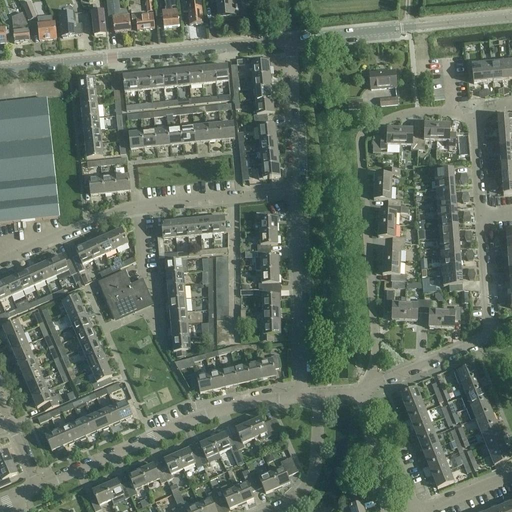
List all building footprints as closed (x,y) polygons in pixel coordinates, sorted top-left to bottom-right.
[(113,18),(112,18),(114,35),(130,33),(128,16),(126,10),(120,11),(118,0),(115,0),(106,1),(107,13),(113,13),(113,18)] [(165,12),(162,12),(163,30),(180,28),(178,13),(178,10),(177,10),(172,11),(172,8),(174,7),(176,7),(175,0),(164,0),(166,8),(165,8),(165,12)] [(182,14),(187,13),(189,27),(204,25),(200,0),(181,0),(180,0),(182,14)] [(218,19),(243,16),(241,0),(209,0),(210,4),(216,3),(218,19)] [(148,2),(145,3),(146,13),(152,12),(153,12),(153,11),(155,11),(155,2),(154,2),(152,2),(148,2)] [(22,6),(25,14),(29,22),(37,18),(30,3),(22,6)] [(91,13),(94,36),(105,35),(103,12),(96,13),(96,6),(89,7),(90,13),(91,13)] [(19,15),(12,18),(12,20),(12,28),(12,29),(14,45),(30,43),(28,28),(22,14),(19,15)] [(74,14),(58,15),(60,38),(62,38),(63,39),(64,39),(67,39),(67,38),(83,36),(82,25),(75,26),(74,14)] [(153,14),(132,16),(133,25),(136,25),(137,32),(154,30),(153,14)] [(52,17),(37,19),(38,26),(39,42),(56,40),(55,24),(53,24),(52,17)] [(251,61),(252,70),(253,78),(270,76),(268,59),(251,61)] [(500,63),(502,83),(511,82),(509,62),(500,63)] [(490,64),(492,84),(502,83),(500,63),(490,64)] [(481,65),(482,85),(492,84),(490,64),(481,65)] [(473,86),(482,85),(481,65),(471,65),(473,86)] [(213,68),(215,84),(228,83),(227,67),(213,68)] [(200,70),(202,86),(215,84),(213,68),(200,70)] [(187,71),(189,87),(202,86),(200,70),(187,71)] [(174,72),(176,88),(189,87),(187,71),(174,72)] [(161,74),(163,90),(176,88),(174,72),(161,74)] [(370,79),(368,79),(369,91),(371,91),(371,92),(396,90),(395,73),(370,75),(370,79)] [(149,75),(150,91),(163,90),(161,74),(149,75)] [(136,77),(137,93),(150,91),(149,75),(136,77)] [(253,78),(254,91),(271,89),(270,76),(253,78)] [(124,94),(137,93),(136,77),(122,78),(124,94)] [(110,79),(111,92),(119,91),(118,78),(110,79)] [(78,82),(80,95),(95,94),(103,93),(102,87),(95,88),(94,80),(78,82)] [(254,91),(255,104),(272,102),(271,89),(254,91)] [(113,92),(114,105),(120,104),(119,91),(111,92),(113,92)] [(80,95),(81,108),(97,106),(95,94),(80,95)] [(47,99),(0,104),(0,225),(59,219),(47,99)] [(380,100),(381,107),(381,108),(397,106),(396,99),(380,100)] [(347,101),(348,110),(362,108),(361,100),(347,101)] [(253,117),(254,123),(267,122),(267,116),(273,115),(272,102),(255,104),(257,116),(253,117)] [(81,108),(82,121),(98,119),(97,106),(81,108)] [(511,117),(497,119),(497,130),(511,128),(511,117)] [(82,121),(84,134),(100,132),(98,119),(82,121)] [(258,129),(259,142),(276,140),(274,127),(268,128),(267,122),(254,123),(254,129),(258,129)] [(219,126),(221,142),(234,141),(233,125),(219,126)] [(424,140),(417,139),(417,152),(424,153),(425,143),(436,143),(437,125),(424,125),(424,140)] [(437,125),(436,143),(448,144),(448,149),(455,149),(456,134),(450,134),(451,126),(437,125)] [(206,127),(208,143),(221,142),(219,126),(206,127)] [(193,129),(195,145),(208,143),(206,127),(193,129)] [(511,128),(497,130),(498,139),(511,137),(511,128)] [(180,130),(182,146),(195,145),(193,129),(180,130)] [(167,131),(169,147),(182,146),(180,130),(167,131)] [(387,148),(399,148),(399,130),(387,130),(386,138),(380,138),(380,151),(387,151),(387,148)] [(399,130),(399,148),(411,148),(411,152),(417,152),(417,139),(413,139),(413,130),(399,130)] [(154,133),(156,149),(169,147),(167,131),(154,133)] [(84,134),(85,147),(101,145),(100,132),(84,134)] [(142,134),(143,150),(156,149),(154,133),(142,134)] [(130,151),(143,150),(142,134),(129,135),(130,151)] [(511,137),(498,139),(499,148),(511,147),(511,137)] [(259,142),(260,154),(277,153),(276,140),(259,142)] [(102,159),(101,145),(85,147),(87,160),(102,159)] [(511,147),(499,148),(500,158),(511,156),(511,147)] [(261,159),(262,167),(278,166),(277,153),(260,154),(256,155),(256,158),(258,160),(261,159)] [(239,156),(241,169),(248,169),(247,168),(246,168),(246,165),(245,156),(239,156)] [(511,156),(500,158),(500,168),(511,166),(511,156)] [(279,179),(278,166),(262,167),(257,168),(259,181),(279,179)] [(511,166),(500,168),(501,177),(511,176),(511,166)] [(249,182),(248,170),(248,169),(241,169),(242,182),(249,182)] [(375,176),(374,189),(391,190),(392,178),(400,179),(400,171),(383,171),(383,177),(375,176)] [(434,173),(435,182),(454,181),(453,171),(434,173)] [(511,176),(501,177),(502,187),(511,186),(511,176)] [(114,179),(116,195),(130,193),(128,177),(114,179)] [(101,180),(103,196),(116,195),(114,179),(101,180)] [(90,197),(103,196),(101,180),(89,181),(90,197)] [(430,192),(436,192),(455,191),(454,181),(435,182),(430,183),(430,192)] [(511,195),(511,186),(502,187),(503,197),(511,195)] [(388,202),(388,208),(401,208),(401,202),(391,202),(391,190),(374,189),(374,202),(388,202)] [(436,192),(436,202),(456,200),(455,191),(436,192)] [(436,202),(437,211),(456,210),(456,200),(436,202)] [(379,214),(379,227),(396,227),(396,215),(401,216),(401,208),(388,208),(387,214),(379,214)] [(437,211),(438,221),(457,219),(456,210),(437,211)] [(259,221),(260,234),(277,233),(276,220),(270,220),(270,214),(256,214),(256,221),(259,221)] [(211,220),(212,236),(225,235),(224,219),(218,219),(218,218),(212,219),(212,220),(211,220)] [(198,221),(200,237),(212,236),(211,220),(206,220),(206,219),(200,220),(200,221),(198,221)] [(438,221),(439,231),(458,229),(457,219),(438,221)] [(186,222),(187,239),(200,237),(198,221),(193,222),(193,220),(187,221),(187,222),(186,222)] [(174,223),(175,240),(187,239),(186,222),(181,223),(181,222),(175,222),(175,223),(174,223)] [(161,224),(163,238),(163,241),(175,240),(174,223),(169,224),(168,223),(163,223),(163,224),(161,224)] [(391,240),(391,246),(405,246),(405,239),(395,239),(396,227),(379,227),(378,239),(391,240)] [(439,231),(439,240),(459,239),(458,229),(439,231)] [(109,236),(116,251),(128,246),(121,231),(116,233),(115,232),(110,235),(110,236),(109,236)] [(257,247),(257,253),(271,253),(270,247),(277,246),(277,233),(260,234),(260,247),(257,247)] [(98,241),(105,256),(116,251),(109,236),(104,238),(104,237),(98,240),(99,241),(98,241)] [(439,240),(440,250),(459,248),(459,239),(439,240)] [(87,246),(93,261),(105,256),(98,241),(93,243),(93,242),(87,245),(88,246),(87,246)] [(82,266),(93,261),(87,246),(82,248),(81,247),(76,250),(76,251),(75,251),(78,257),(72,260),(79,274),(84,271),(82,266)] [(384,251),(383,264),(400,265),(400,253),(405,253),(405,246),(391,246),(391,251),(384,251)] [(440,250),(441,259),(460,258),(459,248),(440,250)] [(261,260),(261,273),(278,272),(278,259),(271,259),(271,253),(257,253),(257,260),(261,260)] [(50,263),(57,278),(68,272),(70,278),(76,275),(70,261),(64,264),(62,257),(57,260),(56,258),(51,261),(51,262),(50,263)] [(441,259),(441,269),(461,268),(460,258),(441,259)] [(133,259),(122,264),(124,269),(136,263),(133,259)] [(165,264),(166,277),(183,276),(182,262),(165,264)] [(39,268),(45,283),(57,278),(50,263),(45,265),(45,264),(39,266),(40,267),(39,268)] [(122,264),(110,269),(113,274),(124,269),(122,264)] [(391,277),(391,283),(407,284),(407,277),(400,276),(400,265),(383,264),(383,276),(391,277)] [(27,273),(34,288),(45,283),(39,268),(34,270),(33,269),(28,271),(28,272),(27,273)] [(441,269),(442,279),(462,277),(461,268),(441,269)] [(102,279),(113,274),(110,269),(100,274),(102,279)] [(125,272),(98,284),(114,320),(149,305),(139,282),(131,286),(125,272)] [(258,292),(272,292),(272,285),(278,285),(278,272),(261,273),(262,285),(258,285),(258,292)] [(16,278),(23,293),(34,288),(27,273),(22,275),(22,274),(16,276),(17,277),(16,278)] [(89,276),(82,278),(84,284),(91,282),(89,276)] [(166,277),(167,290),(184,289),(183,276),(166,277)] [(463,293),(462,277),(442,279),(443,289),(449,288),(449,294),(463,293)] [(4,283),(11,298),(23,293),(16,278),(11,280),(11,279),(5,281),(5,282),(4,283)] [(428,280),(421,281),(422,295),(436,293),(435,287),(429,288),(428,280)] [(0,302),(11,298),(4,283),(0,284),(0,302)] [(167,290),(169,303),(185,301),(184,289),(167,290)] [(63,291),(51,296),(53,301),(65,296),(63,291)] [(262,298),(262,312),(279,311),(279,297),(272,298),(272,292),(258,292),(258,297),(258,298),(262,298)] [(392,322),(404,323),(405,305),(393,305),(394,293),(386,293),(385,314),(392,314),(392,322)] [(51,296),(40,301),(42,306),(53,301),(51,296)] [(62,304),(67,316),(82,310),(80,304),(78,298),(77,299),(77,298),(62,304)] [(40,301),(28,306),(31,310),(42,306),(40,301)] [(169,303),(170,316),(186,314),(185,301),(169,303)] [(405,305),(404,323),(417,323),(417,315),(423,315),(423,302),(417,302),(417,306),(405,305)] [(429,329),(441,330),(441,313),(430,312),(431,302),(423,302),(423,315),(429,315),(429,329)] [(216,309),(216,316),(228,315),(228,309),(228,303),(216,303),(216,309)] [(28,306),(17,310),(19,315),(31,310),(28,306)] [(441,313),(441,330),(454,330),(454,322),(460,322),(461,309),(454,309),(453,313),(441,313)] [(17,310),(6,315),(8,320),(19,315),(17,310)] [(67,316),(72,327),(87,321),(85,316),(85,315),(83,310),(82,310),(67,316)] [(41,313),(46,325),(51,322),(46,311),(41,313)] [(262,312),(263,324),(280,324),(279,311),(262,312)] [(34,316),(39,328),(44,326),(39,314),(34,316)] [(170,316),(171,329),(188,327),(186,314),(170,316)] [(72,327),(77,339),(92,332),(89,327),(90,326),(88,321),(87,321),(72,327)] [(46,325),(51,336),(56,334),(51,322),(46,325)] [(2,329),(8,341),(23,335),(18,323),(2,329)] [(280,337),(280,324),(263,324),(258,324),(259,344),(274,343),(274,337),(280,337)] [(39,328),(44,339),(49,337),(44,326),(39,328)] [(171,329),(172,341),(189,340),(188,327),(171,329)] [(77,339),(82,350),(97,344),(94,338),(95,338),(93,332),(92,333),(92,332),(77,339)] [(51,336),(56,348),(61,345),(56,334),(51,336)] [(8,341),(12,353),(27,346),(23,335),(8,341)] [(44,339),(49,351),(54,349),(49,337),(44,339)] [(190,353),(189,340),(172,341),(173,354),(176,354),(176,359),(187,358),(186,353),(190,353)] [(82,350),(87,361),(102,355),(99,350),(100,349),(98,344),(97,344),(82,350)] [(56,348),(61,359),(66,357),(61,345),(56,348)] [(12,353),(17,364),(32,358),(27,346),(12,353)] [(49,351),(54,362),(58,360),(54,349),(49,351)] [(87,361),(92,373),(107,366),(104,361),(105,361),(103,355),(102,356),(102,355),(87,361)] [(191,359),(193,364),(206,360),(205,355),(191,359)] [(61,359),(66,370),(71,368),(66,357),(61,359)] [(259,364),(263,381),(276,378),(274,371),(280,370),(277,357),(271,358),(272,362),(259,364)] [(17,364),(22,376),(37,369),(32,358),(17,364)] [(54,362),(58,374),(63,371),(58,360),(54,362)] [(246,367),(250,384),(263,381),(259,364),(246,367)] [(112,378),(109,372),(110,372),(108,367),(107,367),(107,366),(92,373),(97,384),(92,386),(94,392),(112,384),(110,379),(112,378)] [(456,373),(460,385),(478,378),(473,366),(456,373)] [(234,370),(238,386),(250,384),(246,367),(234,370)] [(76,379),(71,368),(66,370),(71,381),(76,379)] [(22,376),(27,387),(42,380),(37,369),(22,376)] [(222,373),(225,389),(238,386),(234,370),(222,373)] [(68,383),(63,371),(58,374),(63,385),(68,383)] [(209,376),(213,392),(225,389),(222,373),(209,376)] [(200,395),(213,392),(209,376),(197,379),(196,376),(190,377),(192,391),(199,389),(200,395)] [(460,385),(465,397),(482,390),(478,378),(460,385)] [(27,387),(32,398),(47,392),(42,380),(27,387)] [(106,390),(108,396),(120,391),(118,385),(106,390)] [(399,396),(404,407),(421,400),(424,399),(423,394),(419,395),(416,389),(399,396)] [(106,390),(95,395),(97,400),(108,395),(108,396),(106,390)] [(461,399),(466,410),(487,401),(482,390),(465,397),(461,399)] [(450,400),(446,391),(442,392),(446,402),(450,400)] [(52,403),(47,392),(32,398),(37,410),(42,408),(44,413),(59,407),(57,401),(52,403)] [(73,393),(67,396),(69,402),(75,400),(73,393)] [(443,403),(439,393),(435,395),(439,405),(443,403)] [(95,395),(83,400),(85,405),(97,400),(95,395)] [(83,400),(72,405),(74,410),(85,405),(83,400)] [(404,407),(408,419),(425,412),(421,400),(404,407)] [(470,422),(474,420),(491,413),(487,401),(466,410),(470,422)] [(114,408),(120,423),(125,421),(126,422),(131,419),(132,418),(125,403),(114,408)] [(72,405),(60,410),(62,414),(74,410),(72,405)] [(103,413),(109,428),(114,426),(114,427),(120,424),(119,424),(120,423),(114,408),(103,413)] [(60,410),(49,415),(51,419),(62,414),(60,410)] [(408,419),(413,431),(430,424),(425,412),(408,419)] [(91,418),(98,433),(103,431),(108,429),(108,428),(109,428),(103,413),(91,418)] [(474,420),(479,432),(496,425),(491,413),(474,420)] [(460,424),(456,414),(453,415),(451,416),(455,426),(460,424)] [(51,419),(49,415),(37,420),(40,425),(51,420),(51,419)] [(452,427),(448,417),(444,418),(448,428),(452,427)] [(80,423),(86,438),(91,436),(92,436),(97,434),(97,433),(98,433),(91,418),(80,423)] [(248,425),(254,440),(266,435),(268,439),(280,433),(275,420),(262,425),(261,421),(260,420),(248,425)] [(68,428),(74,443),(80,440),(80,441),(86,439),(85,438),(86,438),(80,423),(68,428)] [(413,431),(418,442),(435,435),(430,424),(413,431)] [(232,439),(238,452),(244,450),(242,445),(254,440),(248,425),(235,431),(238,436),(232,438),(232,439)] [(479,432),(484,443),(501,437),(496,425),(479,432)] [(57,433),(63,448),(69,445),(69,446),(74,444),(74,443),(68,428),(57,433)] [(52,453),(57,450),(57,451),(63,449),(62,448),(63,448),(57,433),(45,438),(52,453)] [(212,441),(218,455),(230,450),(232,455),(238,452),(232,439),(232,438),(227,441),(224,435),(212,441)] [(418,442),(422,454),(439,447),(435,435),(418,442)] [(469,447),(465,437),(461,439),(465,449),(469,447)] [(484,443),(488,455),(505,448),(501,437),(484,443)] [(456,449),(458,454),(462,452),(457,440),(453,442),(456,449)] [(196,454),(202,467),(208,465),(206,461),(218,455),(212,441),(200,446),(202,451),(196,454)] [(422,454),(427,466),(444,459),(439,447),(422,454)] [(510,461),(505,448),(488,455),(493,468),(510,461)] [(176,456),(182,471),(194,466),(196,470),(202,467),(196,454),(191,456),(189,451),(176,456)] [(0,469),(12,464),(7,452),(0,455),(0,469)] [(458,454),(463,465),(467,464),(462,452),(458,454)] [(166,467),(161,470),(167,483),(173,480),(171,476),(182,471),(176,456),(164,462),(166,467)] [(427,466),(432,478),(449,471),(444,459),(427,466)] [(478,470),(474,461),(470,462),(474,472),(478,470)] [(17,476),(12,464),(0,469),(0,477),(1,480),(0,480),(0,489),(11,484),(9,479),(17,476)] [(471,473),(467,464),(463,465),(466,475),(471,473)] [(140,472),(147,486),(159,481),(161,486),(167,483),(161,470),(155,472),(153,466),(140,472)] [(271,475),(277,490),(290,485),(287,478),(283,470),(271,475)] [(246,486),(235,490),(241,506),(253,501),(251,494),(257,492),(250,477),(249,477),(247,471),(241,474),(244,480),(246,486)] [(454,483),(449,471),(432,478),(437,490),(454,483)] [(125,485),(131,499),(137,496),(135,492),(147,486),(140,472),(128,477),(131,483),(125,485)] [(250,477),(257,492),(263,489),(265,495),(277,490),(271,475),(259,480),(257,474),(250,477)] [(105,487),(111,502),(123,497),(125,501),(131,499),(125,485),(119,487),(117,482),(105,487)] [(176,485),(170,488),(173,496),(179,493),(176,485)] [(99,507),(111,502),(105,487),(92,493),(95,498),(89,500),(94,511),(99,511),(101,511),(99,507)] [(214,493),(221,507),(227,505),(229,511),(241,506),(235,490),(223,496),(221,490),(214,493)] [(199,506),(201,511),(215,511),(214,510),(221,507),(214,493),(207,496),(210,501),(199,506)]
